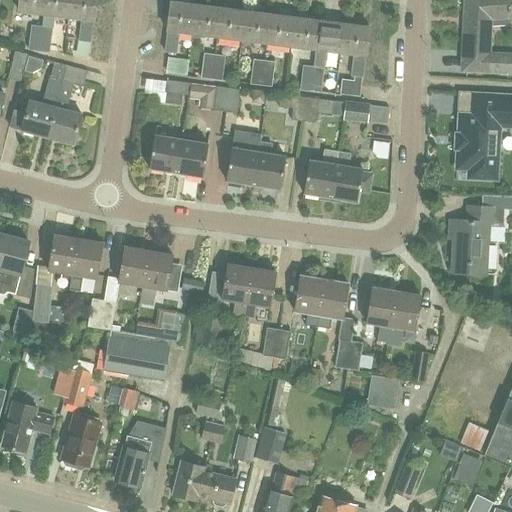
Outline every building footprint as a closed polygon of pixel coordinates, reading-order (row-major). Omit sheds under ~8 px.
[(44,15),(45,0),(19,0),(18,11),(44,15)] [(45,0),(44,15),(42,26),(39,52),(50,53),(55,16),(69,18),(71,0),(45,0)] [(71,0),(69,18),(82,20),(79,42),(92,44),(97,0),(71,0)] [(511,57),(489,56),(491,22),(511,20),(511,0),(466,0),(462,73),(488,74),(511,74),(511,57)] [(165,53),(177,54),(179,32),(192,34),(196,6),(171,3),(165,53)] [(217,37),(221,9),(196,6),(192,34),(217,37)] [(242,40),(246,13),(221,9),(217,37),(242,40)] [(267,44),(271,16),(246,13),(242,40),(267,44)] [(292,47),(296,19),(271,16),(267,44),(292,47)] [(317,50),(320,22),(296,19),(292,47),(317,50)] [(341,53),(345,25),(320,22),(317,50),(341,53)] [(28,50),(39,52),(42,26),(32,25),(28,50)] [(345,25),(341,53),(354,55),(351,77),(364,78),(370,29),(345,25)] [(19,81),(26,55),(13,52),(6,78),(19,81)] [(201,78),(212,80),(215,55),(204,53),(201,78)] [(168,55),(168,72),(192,72),(192,56),(168,55)] [(215,55),(212,80),(223,81),(226,56),(215,55)] [(250,84),(262,86),(265,61),(253,59),(250,84)] [(265,61),(262,86),(272,87),(275,62),(265,61)] [(29,99),(20,133),(47,140),(56,106),(63,80),(67,66),(55,62),(51,77),(50,76),(43,103),(29,99)] [(56,106),(47,140),(74,147),(83,114),(67,109),(74,83),(84,86),(87,71),(67,66),(63,80),(56,106)] [(311,92),(314,67),(303,66),(300,91),(311,92)] [(314,67),(311,92),(322,93),(325,68),(314,67)] [(181,94),(189,95),(191,83),(167,80),(165,92),(181,94)] [(226,112),(230,88),(218,87),(215,110),(226,112)] [(241,90),(230,88),(226,112),(238,114),(241,90)] [(472,107),(472,88),(461,88),(461,107),(472,107)] [(180,106),(181,94),(165,92),(164,104),(180,106)] [(281,95),(280,107),(293,109),(294,96),(281,95)] [(304,122),(307,98),(294,96),(293,109),(292,120),(304,122)] [(479,116),(460,115),(459,134),(456,134),(456,138),(459,138),(459,146),(456,146),(456,149),(458,149),(457,168),(470,169),(469,177),(496,179),(498,151),(500,151),(501,136),(498,136),(499,126),(511,126),(511,97),(481,96),(479,116)] [(307,98),(304,122),(316,123),(317,114),(318,99),(307,98)] [(318,99),(317,114),(344,117),(345,102),(318,99)] [(344,117),(343,120),(368,124),(371,104),(346,100),(345,102),(344,117)] [(243,134),(243,119),(230,119),(230,134),(243,134)] [(149,169),(176,174),(182,141),(155,136),(149,169)] [(203,178),(209,145),(182,141),(176,174),(203,178)] [(259,153),(254,186),(281,191),(286,157),(271,155),(273,145),(261,143),(259,153)] [(232,149),(227,182),(254,186),(259,153),(232,149)] [(309,161),(304,195),(331,199),(336,166),(339,153),(324,150),(322,163),(309,161)] [(336,166),(331,199),(358,203),(360,191),(369,193),(372,175),(362,173),(363,170),(349,168),(351,155),(339,153),(336,166)] [(236,206),(248,206),(249,192),(236,192),(236,206)] [(489,224),(493,225),(504,225),(505,209),(468,207),(467,221),(455,221),(452,274),(486,276),(489,224)] [(0,294),(3,295),(8,292),(16,294),(15,295),(31,299),(35,270),(23,267),(30,243),(4,236),(0,251),(0,294)] [(72,280),(73,275),(79,240),(55,236),(48,271),(62,273),(61,278),(72,280)] [(73,275),(72,280),(70,290),(82,292),(84,277),(97,280),(103,244),(79,240),(73,275)] [(119,283),(143,287),(149,252),(125,248),(119,283)] [(173,256),(149,252),(143,287),(141,304),(153,306),(156,289),(167,291),(173,256)] [(234,315),(245,317),(252,269),(228,265),(222,301),(236,303),(234,315)] [(277,273),(252,269),(245,317),(256,319),(258,306),(271,308),(277,273)] [(295,312),(319,316),(325,281),(300,277),(295,312)] [(183,289),(202,294),(204,284),(185,280),(183,289)] [(343,320),(349,285),(325,281),(319,316),(343,320)] [(49,323),(53,286),(37,284),(33,321),(49,323)] [(373,288),(367,324),(381,326),(379,340),(389,341),(392,328),(397,293),(373,288)] [(389,341),(389,344),(401,346),(404,330),(415,332),(421,297),(397,293),(392,328),(389,341)] [(92,298),(88,327),(100,329),(105,301),(92,298)] [(105,301),(100,329),(112,331),(120,332),(121,327),(112,325),(116,302),(105,301)] [(163,311),(158,339),(171,341),(176,313),(163,311)] [(220,318),(206,316),(201,346),(215,349),(220,318)] [(18,333),(28,336),(31,325),(21,322),(18,333)] [(275,358),(280,330),(267,328),(263,356),(275,358)] [(280,330),(275,358),(287,360),(291,332),(280,330)] [(112,331),(105,371),(164,381),(171,341),(158,339),(120,332),(112,331)] [(335,367),(348,369),(352,341),(339,339),(335,367)] [(363,343),(352,341),(348,369),(359,371),(363,343)] [(424,382),(429,353),(416,351),(411,380),(424,382)] [(84,408),(93,373),(73,367),(63,403),(84,408)] [(372,377),(367,406),(395,410),(399,381),(372,377)] [(134,410),(138,393),(125,389),(120,406),(134,410)] [(511,389),(485,455),(511,466),(511,389)] [(200,396),(196,414),(217,419),(221,401),(200,396)] [(55,417),(36,412),(37,408),(13,402),(2,447),(26,453),(32,430),(50,435),(55,417)] [(62,460),(64,460),(63,462),(65,466),(73,468),(76,466),(77,464),(89,468),(102,424),(75,416),(62,460)] [(472,420),(464,440),(482,447),(491,428),(472,420)] [(201,440),(213,443),(222,445),(226,427),(205,421),(201,440)] [(164,428),(149,424),(145,441),(128,436),(125,448),(123,447),(114,481),(139,488),(148,454),(159,457),(164,428)] [(278,464),(287,434),(264,427),(255,458),(278,464)] [(239,435),(234,459),(252,463),(257,440),(248,438),(249,437),(239,435)] [(472,481),(478,467),(463,460),(457,473),(472,481)] [(406,462),(393,493),(410,500),(422,469),(406,462)] [(198,502),(200,496),(199,496),(205,473),(206,469),(184,463),(175,496),(198,502)] [(207,467),(206,469),(205,473),(199,496),(200,496),(213,500),(213,502),(215,505),(223,507),(226,505),(227,503),(231,504),(237,481),(211,475),(213,469),(207,467)] [(290,511),(300,479),(277,473),(272,493),(268,492),(261,511),(290,511)] [(477,495),(468,511),(488,511),(493,503),(477,495)] [(368,511),(356,509),(357,506),(323,496),(318,511),(368,511)]
